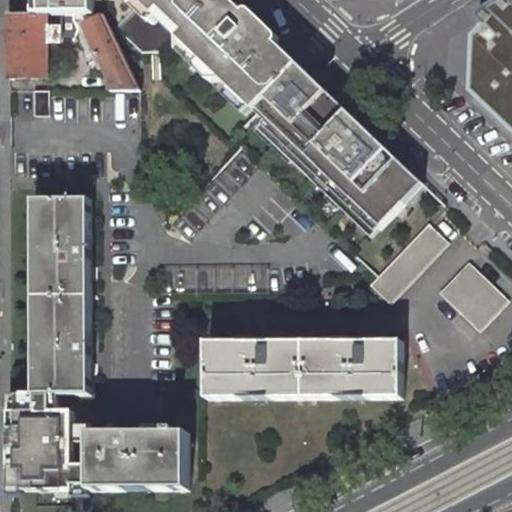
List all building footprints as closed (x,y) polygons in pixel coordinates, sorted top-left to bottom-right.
[(138,0),(184,45),(186,47),(254,111),(257,114),(301,68),(265,32),(258,39),(247,28),(245,30),(240,25),(248,16),(231,0),(40,0),(40,15),(44,15),(49,15),(61,15),(81,15),(86,15),(93,14),(94,14),(93,0),(138,0)] [(476,97),(511,130),(511,0),(510,0),(479,20),(489,29),(478,43),(476,97)] [(142,92),(106,15),(96,20),(93,14),(86,15),(90,23),(86,25),(112,81),(111,92),(142,92)] [(61,15),(49,15),(44,15),(40,15),(10,15),(11,80),(13,80),(50,79),(49,44),(62,44),(62,28),(61,28),(61,15)] [(81,15),(61,15),(61,28),(62,28),(62,44),(81,44),(81,15)] [(426,185),(301,68),(257,114),(267,123),(264,126),(299,159),(294,165),(329,197),(333,193),(346,205),(342,210),(362,229),(370,221),(382,232),(426,185)] [(51,116),(51,91),(35,91),(35,94),(35,117),(51,116)] [(299,159),(264,126),(259,132),(294,165),(299,159)] [(329,197),(342,210),(346,205),(333,193),(329,197)] [(92,396),(92,201),(36,201),(36,396),(61,396),(92,396)] [(370,221),(362,229),(374,240),(382,232),(370,221)] [(389,303),(447,242),(433,228),(428,223),(377,276),(369,284),(389,303)] [(479,332),(509,301),(470,264),(440,295),(479,332)] [(404,399),(404,343),(306,343),(236,344),(209,344),(209,400),(404,399)] [(14,396),(13,415),(62,414),(61,396),(36,396),(14,396)] [(40,485),(77,484),(76,426),(76,419),(62,420),(62,414),(13,415),(13,429),(19,429),(20,491),(40,491),(40,485)] [(94,426),(76,426),(77,484),(92,484),(92,435),(94,435),(94,426)] [(191,491),(191,434),(94,435),(92,435),(92,484),(92,491),(191,491)]
